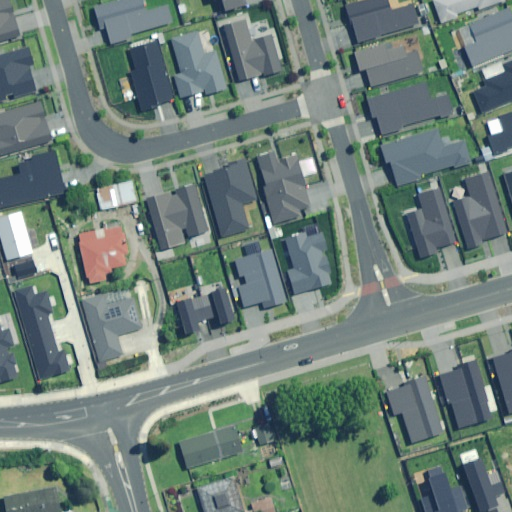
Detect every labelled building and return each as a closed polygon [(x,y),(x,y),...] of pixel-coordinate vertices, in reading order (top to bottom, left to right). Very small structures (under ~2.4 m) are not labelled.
[(0,0),(0,42),(19,37),(13,16),(8,17),(7,14),(12,12),(8,0),(0,0)] [(140,0),(119,0),(93,7),(99,29),(105,28),(109,45),(131,38),(130,35),(171,23),(166,6),(144,12),(140,0)] [(211,0),(213,0),(218,0),(222,12),(246,5),(243,0),(211,0)] [(387,0),(363,0),(345,6),(351,27),(352,26),(357,42),(418,24),(412,4),(390,11),(387,0)] [(434,0),(432,1),(440,23),(457,17),(456,15),(478,7),(479,10),(504,1),(503,0),(434,0)] [(464,48),(472,66),(511,49),(511,14),(509,8),(469,25),(476,43),(464,48)] [(245,19),(223,26),(239,81),(263,74),(263,76),(281,71),(271,36),(251,41),(245,19)] [(205,95),(226,90),(215,51),(204,54),(197,32),(171,39),(181,74),(174,76),(180,98),(204,91),(205,95)] [(155,41),(129,48),(135,71),(130,72),(142,112),(161,106),(160,104),(172,100),(155,41)] [(384,44),(354,53),(359,72),(365,70),(371,88),(422,73),(416,52),(405,55),(402,47),(386,51),(384,44)] [(33,66),(27,47),(0,54),(0,102),(35,92),(28,67),(33,66)] [(473,92),(482,113),(511,100),(511,61),(503,65),(506,72),(484,81),(486,86),(473,92)] [(425,83),(367,100),(372,118),(376,117),(381,135),(402,129),(401,126),(440,115),(440,118),(453,114),(447,95),(430,100),(425,83)] [(0,156),(51,141),(39,102),(0,113),(0,156)] [(487,137),(493,156),(506,152),(506,149),(511,147),(511,113),(498,117),(503,132),(487,137)] [(437,130),(380,147),(385,164),(389,163),(396,186),(420,179),(419,176),(454,165),(455,168),(470,164),(463,141),(442,148),(437,130)] [(0,209),(64,194),(54,152),(30,157),(31,161),(16,165),(18,174),(0,178),(0,209)] [(273,153),(256,157),(265,188),(262,189),(272,224),(300,216),(298,210),(309,207),(303,188),(305,188),(295,155),(275,161),(273,153)] [(203,177),(221,238),(248,230),(241,205),(256,200),(244,160),(227,164),(228,168),(212,173),(212,174),(203,177)] [(511,172),(503,175),(511,203),(511,172)] [(453,203),(468,250),(482,245),(481,241),(507,234),(488,173),(465,180),(470,197),(453,203)] [(136,205),(132,183),(95,190),(100,212),(136,205)] [(145,199),(160,251),(184,244),(180,231),(185,229),(188,238),(207,232),(194,185),(145,199)] [(454,243),(438,189),(418,195),(422,210),(406,215),(420,259),(437,254),(435,249),(454,243)] [(30,252),(17,207),(0,211),(0,237),(6,259),(30,252)] [(127,266),(119,227),(77,237),(88,285),(105,281),(103,271),(127,266)] [(287,272),(294,296),(331,285),(327,274),(330,273),(325,257),(322,257),(321,253),(324,251),(319,234),(306,238),(305,234),(284,239),(293,270),(287,272)] [(237,288),(243,309),(261,304),(263,310),(286,303),(270,250),(233,261),(238,279),(243,277),(245,285),(237,288)] [(32,261),(12,266),(16,279),(36,274),(32,261)] [(31,286),(13,291),(28,340),(52,333),(47,316),(53,315),(46,292),(34,296),(31,286)] [(132,300),(129,290),(82,302),(95,350),(90,351),(93,364),(122,356),(117,337),(142,330),(134,300),(132,300)] [(174,305),(183,337),(197,333),(194,324),(215,318),(218,327),(232,323),(223,291),(174,305)] [(0,383),(16,379),(13,367),(15,366),(12,354),(7,356),(5,350),(12,347),(7,330),(0,332),(0,331),(0,383)] [(57,352),(52,333),(28,340),(40,380),(69,372),(63,351),(57,352)] [(509,351),(491,357),(508,413),(511,412),(511,348),(509,350),(509,351)] [(456,369),(437,375),(446,403),(450,402),(458,428),(489,418),(484,401),(487,400),(474,359),(455,365),(456,369)] [(442,432),(424,376),(402,383),(403,386),(385,392),(392,415),(400,412),(409,442),(442,432)] [(273,442),(268,424),(254,428),(259,446),(273,442)] [(237,456),(230,428),(179,442),(186,469),(237,456)] [(278,450),(266,454),(270,468),(282,465),(278,450)] [(476,457),(458,463),(476,511),(494,506),(491,498),(503,494),(495,472),(483,476),(476,457)] [(446,490),(438,466),(426,471),(428,477),(424,478),(430,495),(417,499),(421,511),(456,511),(467,509),(458,485),(446,490)] [(242,511),(233,479),(196,490),(202,511),(242,511)] [(61,511),(59,488),(2,496),(4,511),(61,511)] [(274,511),(271,499),(251,504),(253,511),(274,511)]
